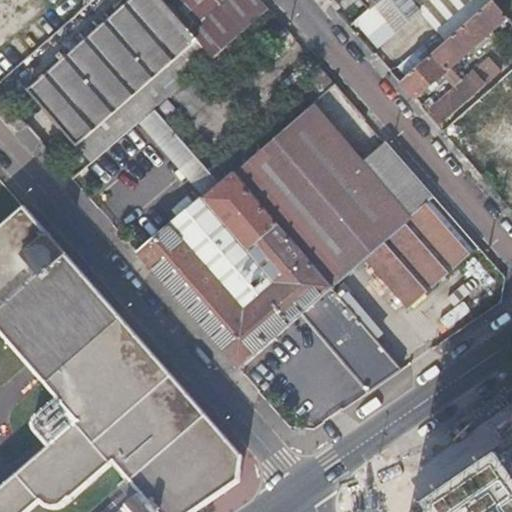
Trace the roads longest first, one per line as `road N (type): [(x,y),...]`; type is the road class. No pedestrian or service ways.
road 1 (residential): [(0,140),(297,488)]
road 2 (residential): [(292,0),(511,253)]
road 3 (secondary): [(297,488),(511,340)]
